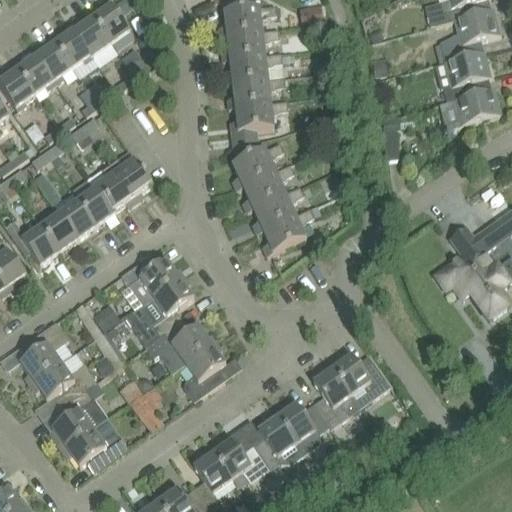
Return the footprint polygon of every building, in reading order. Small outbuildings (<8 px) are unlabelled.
[(129,0),(127,0),(113,10),(121,21),(137,10),(129,0)] [(426,11),(431,31),(456,25),(455,25),(475,20),(475,19),(472,8),(492,2),(491,0),(448,0),(450,5),(426,11)] [(113,10),(101,18),(98,14),(91,19),(112,49),(131,35),(121,21),(113,10)] [(221,43),(228,42),(264,36),(262,24),(266,23),(269,21),(277,20),(276,10),(225,17),(227,32),(220,32),(221,43)] [(321,10),(300,13),(303,31),(324,28),(321,10)] [(459,38),(440,46),(446,67),(485,57),(482,45),(501,40),(495,14),(492,15),(475,19),(475,20),(455,25),(456,25),(459,38)] [(112,49),(91,19),(83,24),(86,29),(76,36),(74,34),(74,35),(94,63),(93,62),(112,49)] [(224,66),(231,65),(266,60),(265,48),(269,47),(272,45),(280,44),(279,34),(264,36),(228,42),(230,55),(223,56),(224,66)] [(85,69),(94,63),(74,35),(55,48),(74,74),(83,67),(85,69)] [(151,40),(141,43),(145,58),(156,54),(151,40)] [(57,89),(64,84),(62,82),(74,74),(55,48),(37,61),(57,89)] [(329,52),(319,53),(320,66),(331,65),(330,52),(329,52)] [(138,86),(151,77),(141,62),(142,62),(135,53),(122,62),(134,79),(133,79),(138,86)] [(453,93),(444,95),(447,107),(456,105),(475,100),(475,99),(472,88),(489,83),(492,82),(485,57),(446,67),(453,93)] [(227,90),(234,89),(269,84),(268,71),(272,71),(275,69),(283,68),(282,58),(266,60),(231,65),(233,79),(225,80),(227,90)] [(47,96),(57,89),(37,61),(18,74),(37,101),(46,94),(47,96)] [(375,81),(390,79),(388,62),(373,64),(375,81)] [(0,89),(18,116),(26,110),(25,109),(37,101),(18,74),(0,86),(0,89)] [(125,95),(138,86),(133,79),(120,89),(125,95)] [(230,114),(237,113),(272,107),(271,95),(275,95),(278,93),(286,92),(285,82),(269,84),(234,89),(236,103),(228,104),(230,114)] [(447,107),(440,109),(447,136),(463,131),(462,130),(502,120),(495,94),(492,94),(475,99),(475,100),(456,105),(447,107)] [(104,101),(100,95),(92,100),(96,106),(101,112),(114,103),(109,97),(104,101)] [(234,153),(258,146),(257,134),(275,132),(274,119),(278,118),(281,116),(289,115),(288,105),(272,107),(237,113),(238,127),(231,128),(234,153)] [(87,122),(101,112),(96,106),(83,115),(87,122)] [(0,127),(10,121),(0,107),(0,127)] [(59,132),(64,139),(77,129),(72,123),(66,127),(66,126),(58,131),(59,132)] [(385,136),(401,134),(400,123),(384,125),(385,136)] [(95,124),(84,132),(89,139),(98,132),(100,131),(95,124)] [(50,148),(64,139),(59,132),(46,142),(50,148)] [(84,132),(72,140),(77,147),(89,139),(84,132)] [(387,165),(401,163),(397,135),(383,137),(387,165)] [(240,183),(234,186),(238,196),(244,193),(276,177),(271,165),(275,164),(277,161),(285,157),(281,148),(266,155),(263,156),(258,146),(234,153),(241,167),(234,170),(240,183)] [(51,165),(64,156),(59,150),(47,159),(51,165)] [(17,172),(30,163),(25,156),(12,165),(17,172)] [(37,175),(51,165),(47,159),(33,169),(37,175)] [(119,164),(110,170),(116,177),(130,197),(134,203),(136,202),(139,206),(145,202),(142,198),(153,190),(135,164),(124,172),(119,164)] [(0,176),(3,182),(17,172),(12,165),(0,173),(0,176)] [(107,183),(97,190),(98,192),(115,216),(116,216),(126,209),(129,213),(135,208),(132,204),(134,203),(130,197),(116,177),(110,170),(102,176),(107,183)] [(250,205),(244,208),(248,217),(254,214),(287,198),(281,187),(285,186),(288,183),(295,179),(291,170),(276,177),(244,193),(250,205)] [(14,191),(26,183),(21,177),(10,185),(14,191)] [(43,178),(36,184),(55,210),(63,204),(43,178)] [(0,199),(1,201),(14,191),(10,185),(1,192),(1,191),(0,191),(0,199)] [(98,231),(116,218),(97,190),(89,196),(90,198),(79,205),(98,231)] [(260,227),(254,230),(258,239),(264,236),(297,220),(291,209),(295,207),(298,204),(305,201),(301,192),(287,198),(254,214),(260,227)] [(98,231),(79,205),(69,213),(68,211),(60,217),(79,244),(98,231)] [(270,249),(264,252),(268,261),(307,243),(302,231),(305,229),(308,226),(315,223),(322,219),(318,210),(311,214),(297,220),(264,236),(270,249)] [(511,215),(498,225),(509,241),(511,238),(511,215)] [(60,257),(79,244),(60,217),(51,222),(52,223),(42,231),(60,257)] [(60,257),(42,231),(31,238),(26,231),(22,234),(16,225),(6,232),(27,261),(32,258),(41,271),(60,257)] [(453,267),(436,279),(447,293),(453,289),(460,299),(467,294),(472,300),(489,325),(511,310),(501,296),(511,289),(510,288),(511,286),(511,264),(500,273),(497,274),(494,270),(487,260),(485,257),(486,257),(500,247),(489,232),(475,242),(474,241),(467,231),(451,243),(463,260),(459,263),(453,267)] [(0,281),(10,296),(18,291),(15,287),(27,278),(8,251),(0,256),(0,281)] [(160,270),(152,260),(123,281),(143,311),(186,281),(180,273),(176,276),(168,264),(160,270)] [(10,296),(0,281),(0,297),(3,301),(10,296)] [(134,318),(126,324),(140,343),(147,352),(162,342),(184,326),(177,315),(195,303),(187,291),(191,288),(186,281),(143,311),(136,316),(134,318)] [(104,335),(121,324),(111,309),(94,320),(104,335)] [(192,336),(184,326),(162,342),(147,352),(155,363),(160,360),(172,378),(187,368),(217,347),(212,339),(208,342),(200,330),(192,336)] [(31,390),(61,369),(53,357),(70,345),(57,327),(22,351),(30,362),(21,368),(30,379),(26,382),(31,390)] [(115,332),(108,336),(112,343),(119,338),(115,332)] [(195,407),(226,385),(219,375),(227,369),(219,357),(223,354),(217,347),(187,368),(196,380),(186,387),(185,393),(188,397),(195,407)] [(61,369),(31,390),(36,397),(40,394),(46,403),(49,406),(57,400),(64,411),(87,394),(88,394),(97,388),(98,387),(85,369),(77,358),(73,360),(61,369)] [(106,359),(95,367),(104,381),(116,373),(106,359)] [(359,368),(353,360),(341,368),(338,364),(330,370),(352,401),(353,400),(360,410),(371,402),(373,405),(391,392),(369,361),(359,368)] [(333,434),(350,422),(341,409),(352,401),(330,370),(323,375),(326,379),(314,387),(325,402),(314,410),(330,433),(331,432),(333,434)] [(144,382),(137,387),(144,398),(155,391),(155,390),(151,384),(144,382)] [(155,391),(144,398),(152,410),(160,404),(163,402),(155,391)] [(54,434),(50,437),(58,448),(63,455),(95,433),(108,423),(95,404),(94,404),(88,394),(87,394),(64,411),(55,417),(62,428),(53,434),(54,434)] [(144,398),(131,407),(132,408),(142,422),(155,414),(152,410),(144,398)] [(283,413),(275,419),(298,450),(305,460),(320,450),(320,440),(330,433),(314,410),(303,417),(298,409),(286,417),(283,413)] [(305,460),(298,450),(275,419),(268,424),(271,428),(259,436),(265,444),(254,452),(271,475),(279,486),(286,480),(278,469),(281,468),(282,470),(292,470),(305,460)] [(390,432),(382,438),(389,449),(398,443),(390,432)] [(103,445),(95,433),(63,455),(68,463),(72,460),(81,472),(89,466),(96,477),(119,461),(129,454),(126,448),(125,445),(121,441),(116,439),(112,439),(107,441),(103,445)] [(244,459),(233,445),(222,453),(219,449),(211,454),(232,484),(243,476),(252,488),(271,475),(254,452),(244,459)] [(207,511),(218,511),(222,510),(213,498),(232,484),(211,454),(204,459),(206,464),(195,472),(205,486),(195,494),(207,511)] [(0,511),(23,511),(28,509),(22,501),(18,504),(10,492),(0,499),(0,511)] [(184,501),(178,493),(166,501),(164,497),(156,502),(163,511),(207,511),(195,494),(184,501)] [(163,511),(156,502),(148,508),(150,511),(163,511)]
